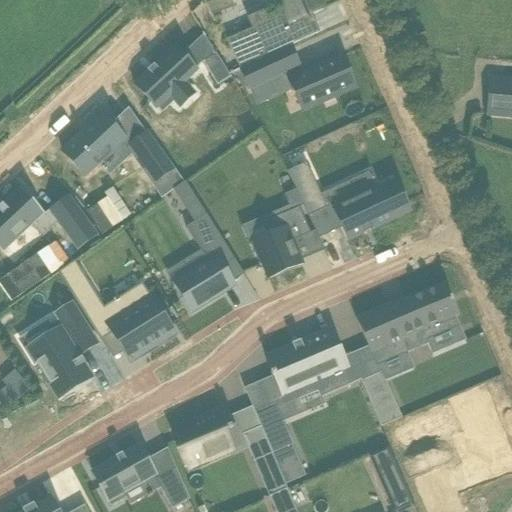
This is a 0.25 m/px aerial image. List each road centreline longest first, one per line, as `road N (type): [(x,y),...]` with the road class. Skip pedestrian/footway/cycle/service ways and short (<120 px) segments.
road 1 (residential): [(0,489),(205,375),(312,301),(459,239)]
road 2 (residential): [(459,239),(357,0)]
road 3 (residential): [(0,157),(177,0)]
road 4 (residential): [(511,360),(459,239)]
